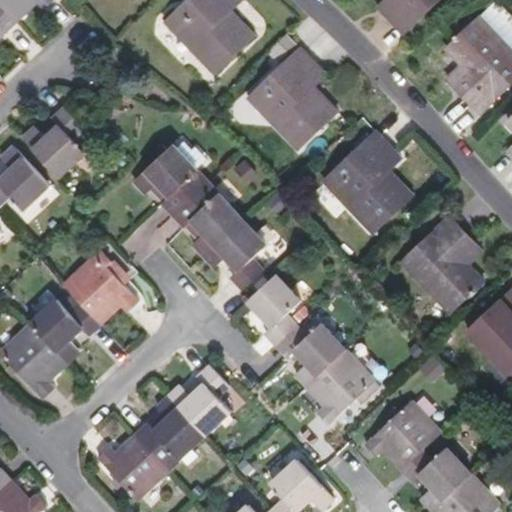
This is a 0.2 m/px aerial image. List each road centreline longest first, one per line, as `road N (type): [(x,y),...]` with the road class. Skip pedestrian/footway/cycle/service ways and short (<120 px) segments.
road 1 (residential): [(307,0),(511,213)]
road 2 (residential): [(46,452),(196,309)]
